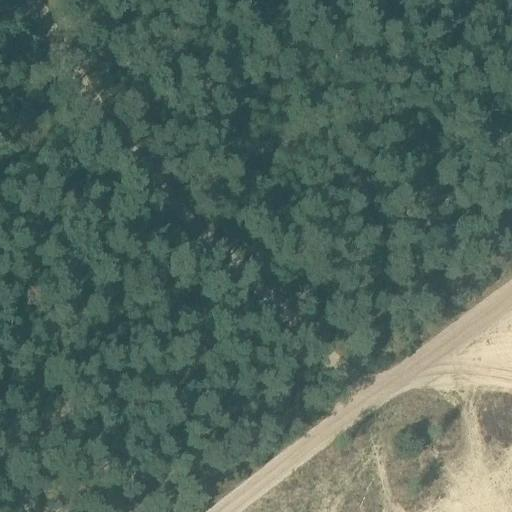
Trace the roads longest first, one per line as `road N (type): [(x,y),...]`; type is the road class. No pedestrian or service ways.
road 1 (track): [(371,391),(128,154),(38,0)]
road 2 (track): [(511,282),(203,507)]
